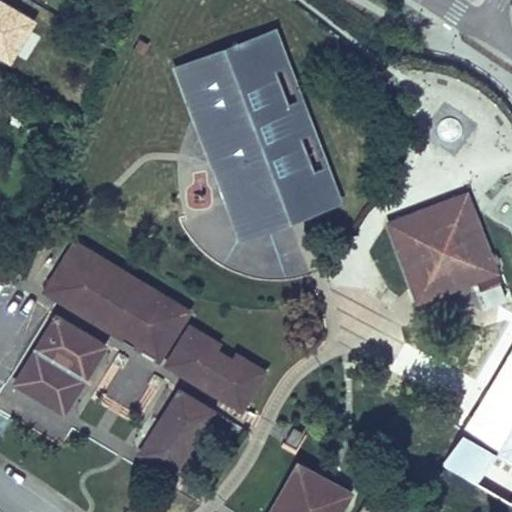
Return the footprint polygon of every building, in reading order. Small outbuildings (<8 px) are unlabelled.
[(284,62),(271,28),(185,60),(199,98),(193,100),(218,166),(241,158),(262,213),(294,201),(299,214),(335,201),(322,164),(313,168),(301,135),(309,132),(296,96),(287,100),(274,66),(284,62)] [(199,98),(185,60),(171,65),(236,238),(299,214),(294,201),(262,213),(241,158),(218,166),(193,100),(199,98)] [(499,273),(467,189),(383,220),(415,304),(499,273)] [(189,299),(70,229),(41,280),(156,355),(189,299)] [(105,337),(53,305),(12,377),(65,412),(105,337)] [(230,348),(218,341),(220,334),(188,315),(162,357),(244,407),(266,361),(233,341),(230,348)] [(511,354),(473,422),(509,443),(511,437),(511,354)] [(217,406),(176,381),(135,448),(176,472),(217,406)] [(306,428),(294,422),(285,438),(296,445),(306,428)] [(340,511),(353,490),(295,458),(264,511),(340,511)] [(392,511),(365,497),(356,511),(392,511)]
